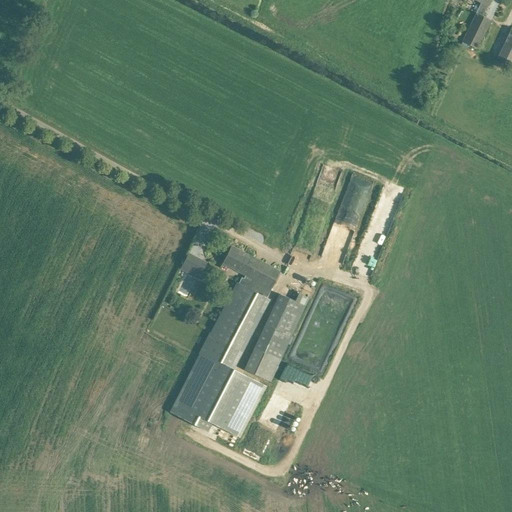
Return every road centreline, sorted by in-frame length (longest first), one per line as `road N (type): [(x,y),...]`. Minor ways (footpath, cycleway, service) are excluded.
road 1 (track): [(511,162),(207,0)]
road 2 (unclassified): [(266,250),(0,100)]
